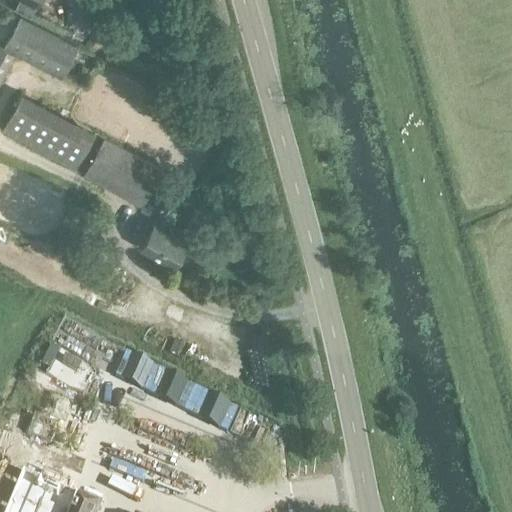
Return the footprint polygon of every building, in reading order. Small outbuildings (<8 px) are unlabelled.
[(18,0),(14,8),(30,16),(35,6),(38,0),(18,0)] [(92,25),(92,0),(68,0),(68,25),(92,25)] [(60,76),(64,69),(77,47),(20,16),(4,46),(60,76)] [(15,54),(0,45),(0,72),(11,53),(15,55),(15,54)] [(74,169),(95,133),(21,93),(2,127),(74,169)] [(160,169),(103,139),(83,174),(140,205),(160,169)] [(176,268),(195,234),(159,215),(141,248),(176,268)] [(23,473),(7,511),(70,511),(78,495),(61,488),(64,481),(44,472),(40,480),(23,473)] [(70,511),(96,511),(100,505),(78,495),(70,511)]
